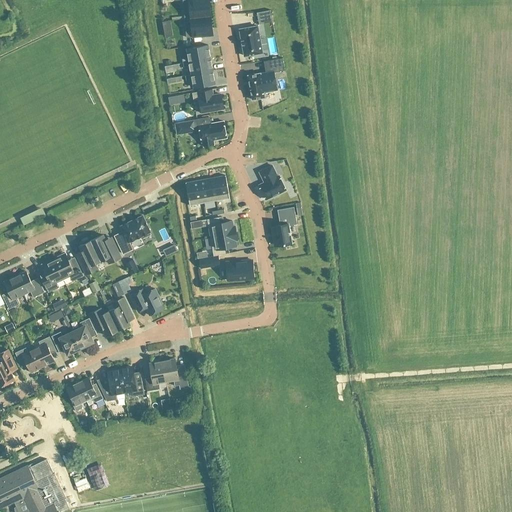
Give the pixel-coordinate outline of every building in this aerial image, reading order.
[(182,0),(184,18),(211,16),(208,0),(182,0)] [(212,35),(211,16),(184,18),(186,37),(212,35)] [(257,26),(239,29),(244,56),(262,53),(257,26)] [(182,59),(182,63),(210,58),(208,45),(186,49),(188,58),(182,59)] [(277,89),(274,72),(284,70),(282,57),(265,60),(267,72),(260,73),(247,75),(252,99),(264,97),(263,91),(277,89)] [(210,58),(182,63),(183,67),(189,66),(191,74),(212,70),(210,58)] [(212,70),(191,74),(185,75),(186,80),(191,79),(193,87),(215,83),(212,70)] [(197,99),(199,113),(223,108),(220,94),(209,96),(208,90),(192,93),(193,100),(197,99)] [(201,142),(202,142),(203,146),(214,144),(213,140),(226,138),(223,121),(199,125),(198,119),(174,123),(176,134),(196,131),(199,130),(201,142)] [(259,185),(266,199),(285,190),(279,175),(277,176),(272,165),(259,171),(262,179),(263,178),(265,182),(259,185)] [(212,178),(216,201),(229,198),(225,175),(212,178)] [(198,180),(203,203),(216,201),(212,178),(198,180)] [(189,205),(203,203),(198,180),(185,182),(189,205)] [(240,183),(229,187),(232,193),(243,189),(240,183)] [(288,225),(296,224),(293,207),(277,210),(280,225),(271,226),(273,238),(276,237),(277,246),(294,242),(290,242),(288,225)] [(42,209),(20,219),(23,225),(45,214),(42,209)] [(142,216),(142,215),(141,216),(121,226),(121,225),(120,226),(120,227),(121,227),(123,232),(114,236),(123,254),(132,249),(128,241),(140,236),(141,238),(149,234),(148,232),(149,231),(142,216)] [(210,237),(236,233),(234,226),(232,226),(231,220),(220,222),(219,217),(207,219),(210,237)] [(237,240),(236,233),(210,237),(213,256),(218,255),(226,254),(225,248),(236,246),(235,240),(237,240)] [(111,237),(105,240),(102,234),(90,240),(100,260),(106,258),(109,263),(120,257),(111,237)] [(79,246),(81,251),(75,254),(85,274),(97,269),(94,263),(100,260),(90,240),(88,241),(87,239),(81,242),(82,244),(79,246)] [(57,258),(53,260),(63,279),(69,276),(71,281),(83,275),(77,263),(71,266),(64,253),(56,257),(57,258)] [(220,265),(218,255),(213,256),(198,258),(200,268),(220,265)] [(63,279),(53,260),(50,261),(49,260),(41,264),(47,278),(42,280),(48,292),(58,287),(56,283),(63,279)] [(253,278),(252,260),(226,262),(227,280),(253,278)] [(26,271),(15,276),(23,294),(30,291),(33,297),(44,292),(39,281),(32,284),(26,271)] [(129,273),(120,276),(125,288),(133,285),(129,273)] [(97,288),(104,285),(100,275),(93,279),(97,288)] [(23,294),(15,276),(4,281),(10,295),(3,298),(8,309),(19,304),(16,297),(23,294)] [(91,281),(85,284),(89,291),(95,288),(91,281)] [(138,311),(145,308),(149,315),(164,308),(154,288),(144,293),(142,289),(130,295),(138,311)] [(65,304),(71,302),(66,289),(47,298),(49,303),(56,300),(58,306),(52,309),(56,318),(68,312),(65,304)] [(112,303),(114,308),(109,311),(118,330),(130,325),(128,321),(134,318),(124,297),(112,303)] [(100,308),(98,309),(88,314),(97,331),(102,329),(106,336),(118,330),(109,311),(103,314),(100,308)] [(80,348),(84,346),(93,342),(90,337),(96,334),(89,318),(80,323),(82,327),(72,332),(80,348)] [(80,348),(72,332),(62,336),(60,332),(51,336),(59,352),(65,349),(67,354),(80,348)] [(34,349),(42,366),(54,361),(49,350),(54,348),(49,336),(38,342),(40,346),(34,349)] [(42,366),(34,349),(28,352),(25,348),(15,353),(20,364),(26,361),(31,372),(42,366)] [(16,369),(13,362),(7,350),(0,353),(0,386),(14,380),(10,372),(16,369)] [(162,361),(165,381),(173,380),(174,386),(179,385),(179,389),(188,387),(185,372),(177,373),(175,359),(162,361)] [(165,381),(162,361),(149,363),(152,378),(145,379),(147,391),(159,389),(158,383),(165,381)] [(132,367),(119,369),(124,392),(131,391),(132,396),(144,394),(141,377),(134,379),(132,367)] [(124,392),(119,369),(107,371),(109,383),(99,385),(106,401),(117,399),(116,394),(124,392)] [(35,387),(41,383),(36,376),(31,379),(35,387)] [(88,377),(77,383),(86,400),(91,398),(92,401),(95,402),(103,398),(98,388),(94,390),(88,377)] [(86,400),(77,383),(67,388),(72,400),(71,401),(76,411),(81,409),(82,406),(81,403),(86,400)] [(44,478),(41,470),(37,463),(28,467),(27,465),(0,478),(0,508),(14,502),(19,511),(57,511),(53,503),(56,502),(52,493),(45,477),(44,478)]
